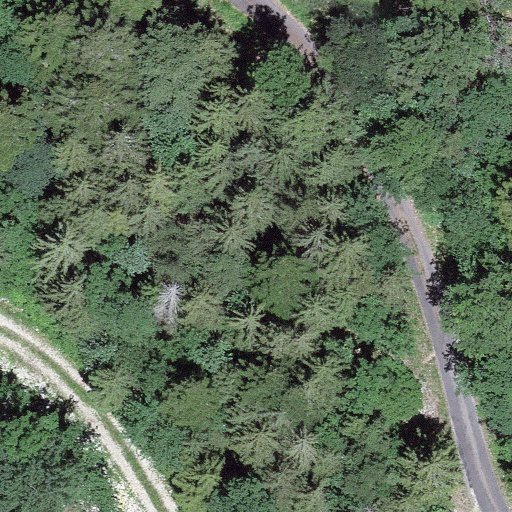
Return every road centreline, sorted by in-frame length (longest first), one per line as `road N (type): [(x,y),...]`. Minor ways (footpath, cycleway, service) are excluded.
road 1 (track): [(253,0),(308,51),(394,194),(420,251),(474,456),(498,511)]
road 2 (track): [(160,511),(91,402),(0,329)]
